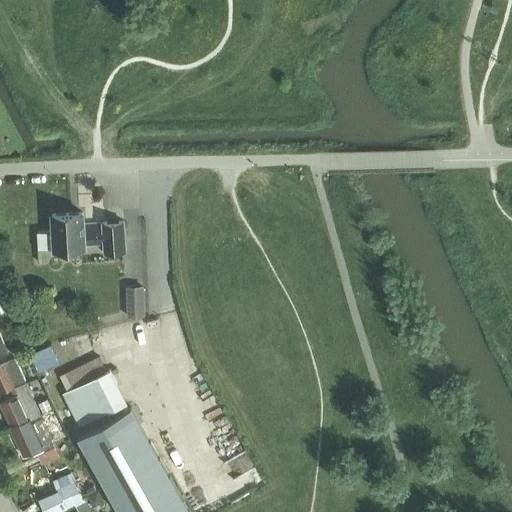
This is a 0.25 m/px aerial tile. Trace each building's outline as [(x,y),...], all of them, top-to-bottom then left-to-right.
[(83,213),(71,213),(52,214),(53,231),(37,232),(38,250),(54,249),(85,248),(85,244),(104,243),(104,252),(125,251),(124,221),(103,223),(83,224),(83,213)] [(143,287),(127,288),(128,316),(144,316),(143,287)] [(67,299),(58,301),(60,311),(70,308),(67,299)] [(95,315),(85,317),(88,329),(98,327),(95,315)] [(16,358),(0,365),(0,391),(25,380),(16,358)] [(10,427),(11,427),(30,419),(41,414),(26,382),(0,394),(0,403),(11,427),(10,427)] [(47,399),(38,403),(42,412),(51,408),(47,399)] [(131,406),(78,435),(121,511),(186,511),(189,510),(131,406)] [(30,419),(11,427),(24,456),(40,449),(41,451),(54,445),(41,418),(31,422),(30,419)] [(56,511),(74,503),(84,498),(71,473),(53,481),(58,490),(39,500),(45,511),(56,511)] [(98,490),(87,496),(93,508),(104,502),(98,490)] [(92,511),(84,498),(74,503),(79,511),(92,511)]
